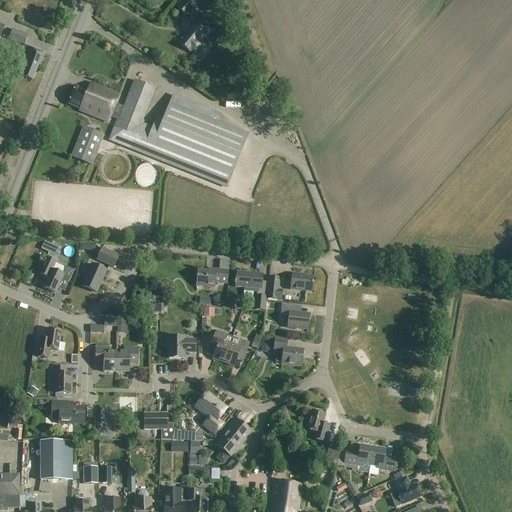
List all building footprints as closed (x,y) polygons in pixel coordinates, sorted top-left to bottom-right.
[(185,16),(195,5),(189,0),(183,0),(176,9),(185,16)] [(195,56),(203,46),(199,42),(208,32),(196,22),(178,44),(190,53),(191,52),(195,56)] [(24,46),(28,36),(12,30),(8,39),(24,46)] [(40,64),(44,53),(31,48),(21,75),(32,80),(38,63),(40,64)] [(141,125),(155,89),(135,81),(124,107),(116,104),(120,95),(91,83),(87,92),(76,87),(68,105),(80,109),(78,112),(108,123),(111,117),(118,121),(111,140),(226,186),(225,188),(226,188),(247,136),(246,136),(216,124),(219,116),(174,98),(175,97),(174,97),(164,121),(157,118),(153,130),(141,125)] [(53,112),(93,128),(97,120),(56,104),(53,112)] [(91,166),(103,135),(82,127),(70,158),(91,166)] [(136,174),(122,167),(117,178),(131,185),(136,174)] [(43,245),(40,250),(47,253),(49,248),(43,245)] [(50,251),(49,253),(48,255),(51,256),(54,257),(55,254),(58,248),(54,246),(53,248),(52,250),(51,249),(50,251)] [(113,268),(119,255),(102,248),(96,261),(113,268)] [(61,275),(52,270),(55,263),(47,259),(39,274),(48,278),(43,288),(55,293),(62,279),(68,282),(73,271),(65,267),(61,275)] [(96,293),(106,272),(91,265),(81,286),(96,293)] [(226,285),(227,272),(212,271),(211,273),(198,272),(196,287),(214,288),(214,283),(226,285)] [(261,290),(262,275),(236,273),(235,282),(234,282),(234,284),(235,284),(235,288),(244,289),(243,292),(258,294),(259,290),(261,290)] [(312,293),(313,278),(299,276),(299,275),(291,274),(290,290),(312,293)] [(268,278),(266,297),(266,300),(281,302),(282,291),(279,291),(280,279),(268,278)] [(221,295),(213,300),(218,308),(226,303),(221,295)] [(266,300),(266,297),(256,296),(254,311),(265,312),(266,300)] [(200,298),(200,306),(209,307),(209,299),(200,298)] [(307,331),(309,315),(300,314),(301,308),(281,305),(280,315),(289,316),(287,328),(307,331)] [(163,306),(153,306),(152,314),(163,314),(163,306)] [(184,310),(185,321),(196,320),(195,309),(184,310)] [(203,309),(203,317),(213,317),(213,309),(203,309)] [(118,310),(117,327),(127,327),(127,310),(118,310)] [(117,328),(117,319),(104,319),(103,327),(117,328)] [(57,351),(60,332),(47,330),(44,345),(38,344),(36,357),(48,359),(49,350),(57,351)] [(223,364),(232,338),(216,332),(211,346),(217,348),(212,361),(218,363),(218,362),(223,364)] [(262,353),(270,354),(271,338),(263,337),(262,353)] [(195,354),(195,341),(183,341),(183,338),(168,338),(168,360),(183,360),(183,354),(195,354)] [(232,338),(223,364),(228,365),(228,366),(233,368),(238,356),(244,358),(249,344),(232,338)] [(254,340),(252,345),(258,348),(260,342),(254,340)] [(273,352),(276,353),(275,363),(281,364),(281,366),(301,368),(303,351),(286,349),(287,342),(275,340),(273,352)] [(161,343),(150,343),(150,357),(160,358),(161,343)] [(116,373),(116,353),(108,353),(109,348),(95,348),(94,364),(103,364),(103,373),(116,373)] [(116,353),(116,373),(128,373),(129,365),(137,365),(137,349),(124,349),(123,353),(116,353)] [(71,393),(72,374),(66,374),(66,368),(52,367),(52,377),(55,377),(55,393),(71,393)] [(406,399),(418,401),(419,389),(408,387),(406,399)] [(32,388),(27,395),(33,398),(37,392),(32,388)] [(214,436),(223,425),(218,421),(226,410),(206,394),(195,408),(209,419),(203,427),(214,436)] [(0,408),(9,409),(9,403),(0,401),(0,408)] [(79,409),(73,409),(74,403),(52,403),(52,419),(60,419),(60,425),(85,426),(85,408),(79,407),(79,409)] [(325,416),(311,412),(305,432),(314,434),(312,442),(324,445),(329,427),(322,425),(325,416)] [(167,431),(167,415),(144,415),(144,431),(167,431)] [(241,446),(244,442),(243,441),(250,432),(236,421),(228,430),(229,430),(216,446),(230,458),(240,445),(241,446)] [(21,441),(22,426),(7,425),(7,429),(17,430),(16,440),(21,441)] [(204,434),(194,434),(194,442),(204,442),(204,434)] [(39,481),(72,481),(72,442),(39,442),(39,481)] [(190,455),(199,455),(199,443),(190,443),(190,455)] [(337,462),(340,450),(328,447),(325,459),(337,462)] [(369,469),(372,450),(359,448),(358,456),(345,453),(343,466),(362,469),(362,468),(369,469)] [(372,450),(369,469),(376,470),(376,472),(395,475),(397,462),(384,460),(385,452),(372,450)] [(83,485),(97,485),(97,468),(83,468),(83,485)] [(111,484),(111,468),(100,468),(100,484),(111,484)] [(360,480),(362,471),(352,468),(350,478),(360,480)] [(127,494),(135,494),(134,472),(126,472),(127,494)] [(403,472),(393,476),(395,481),(405,477),(403,472)] [(19,497),(19,496),(20,496),(20,475),(0,475),(0,509),(25,509),(25,497),(19,497)] [(410,490),(404,478),(393,482),(398,495),(397,496),(402,508),(420,500),(415,488),(410,490)] [(296,511),(300,485),(273,481),(270,504),(272,505),(270,511),(296,511)] [(180,511),(180,502),(186,502),(187,491),(187,490),(186,490),(186,486),(180,486),(180,490),(176,490),(174,490),(174,492),(170,492),(171,490),(164,490),(164,511),(180,511)] [(339,494),(346,490),(344,486),(336,490),(339,494)] [(355,487),(349,491),(353,497),(359,494),(355,487)] [(187,491),(186,502),(192,503),(191,511),(205,511),(207,500),(200,500),(200,492),(187,491)] [(148,499),(148,497),(147,494),(145,492),(140,493),(138,495),(137,497),(137,499),(135,499),(135,507),(133,507),(133,511),(151,511),(152,507),(152,499),(148,499)] [(360,508),(372,503),(368,493),(356,499),(360,508)] [(103,511),(120,511),(120,499),(106,499),(106,508),(104,508),(103,511)] [(73,511),(90,511),(91,501),(73,502),(73,511)]
